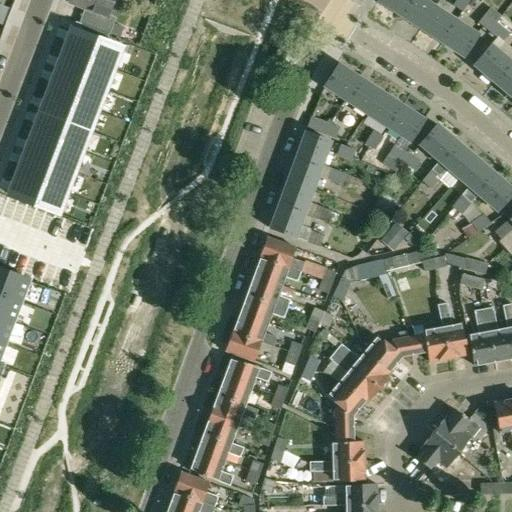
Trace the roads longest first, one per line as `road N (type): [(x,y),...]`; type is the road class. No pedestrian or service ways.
road 1 (residential): [(130,511),(301,73),(314,49),(338,35)]
road 2 (residential): [(511,167),(431,95),(338,35)]
road 3 (residential): [(395,511),(398,442),(450,388),(511,377)]
